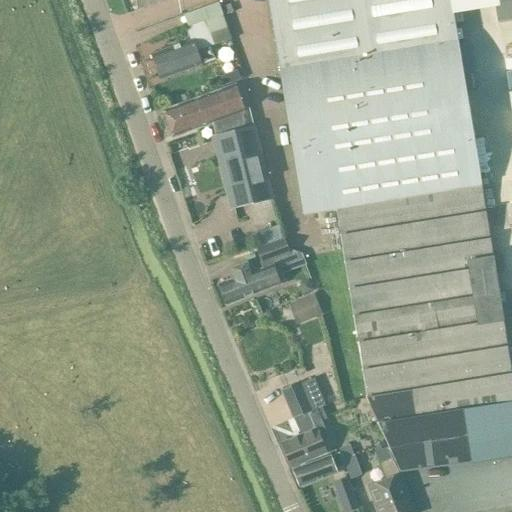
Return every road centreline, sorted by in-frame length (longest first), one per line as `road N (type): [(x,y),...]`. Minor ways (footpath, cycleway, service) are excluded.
road 1 (residential): [(290,511),(91,0)]
road 2 (unknown): [(511,299),(478,43),(493,14),(511,9)]
road 3 (unknown): [(235,0),(250,20),(293,219),(313,240)]
